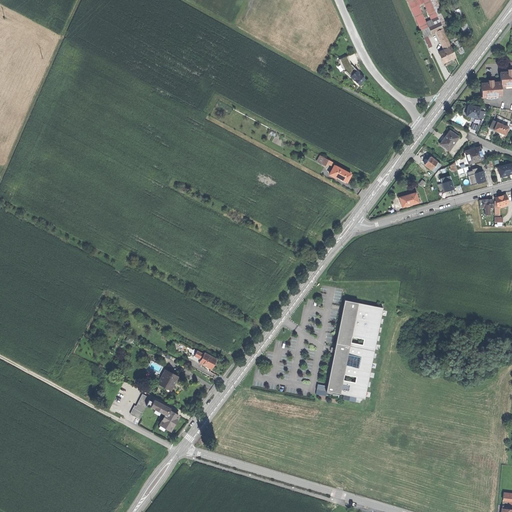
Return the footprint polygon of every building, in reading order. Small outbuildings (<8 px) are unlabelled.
[(410,7),(420,30),(426,27),(416,5),(410,7)] [(428,13),(431,20),(438,17),(435,10),(428,13)] [(431,33),(437,30),(442,28),(438,17),(431,20),(426,22),(428,26),(431,33)] [(426,35),(431,33),(428,26),(426,27),(420,30),(423,36),(426,35)] [(439,35),(444,47),(445,46),(450,44),(444,32),(439,35)] [(438,52),(443,62),(446,60),(447,62),(448,61),(450,60),(449,59),(455,56),(451,46),(446,48),(445,49),(438,52)] [(351,77),(357,71),(350,64),(346,55),(339,59),(341,66),(351,77)] [(500,73),(501,82),(501,86),(511,85),(511,71),(511,72),(511,69),(510,69),(508,70),(508,72),(500,73)] [(357,71),(351,77),(353,79),(355,81),(358,85),(364,80),(360,75),(357,71)] [(481,84),(482,97),(502,96),(501,86),(501,82),(493,83),(492,80),(490,80),(488,80),(489,83),(481,84)] [(467,111),(466,116),(471,117),(474,117),(477,118),(479,111),(479,107),(468,105),(467,111)] [(504,135),(505,135),(507,131),(508,128),(503,125),(497,123),(494,130),(497,131),(499,132),(504,135)] [(440,144),(449,151),(458,137),(449,131),(444,138),(440,144)] [(465,152),(469,164),(483,159),(481,155),(480,149),(479,147),(474,149),(470,150),(465,152)] [(425,167),(432,171),(437,163),(430,159),(428,161),(427,163),(425,167)] [(440,165),(437,163),(432,171),(435,173),(439,167),(440,165)] [(511,163),(497,167),(500,177),(507,175),(511,173),(511,163)] [(341,169),(334,166),(329,174),(336,178),(337,177),(341,169)] [(351,175),(341,169),(337,177),(340,179),(347,182),(349,179),(351,175)] [(475,170),(474,170),(467,172),(471,185),(476,183),(473,174),(476,173),(475,170)] [(478,173),(476,173),(473,174),(476,183),(480,182),(485,181),(484,176),(483,173),(482,171),(478,173)] [(441,183),(444,191),(448,190),(453,189),(450,181),(441,183)] [(497,203),(497,204),(498,204),(500,203),(504,202),(507,201),(505,193),(500,195),(495,196),(497,203)] [(400,199),(402,208),(409,206),(412,206),(419,204),(416,194),(400,199)] [(482,197),(482,205),(485,205),(486,205),(486,208),(489,208),(489,205),(492,205),(492,197),(487,197),(482,197)] [(326,390),(364,397),(382,306),(357,301),(344,299),(326,390)] [(194,357),(201,360),(204,353),(198,350),(194,357)] [(201,360),(200,362),(206,365),(209,367),(212,368),(214,364),(217,359),(205,352),(204,353),(201,360)] [(161,384),(171,389),(175,383),(178,377),(165,370),(162,376),(164,377),(161,384)] [(325,390),(326,384),(317,384),(317,394),(327,394),(327,390),(325,390)] [(139,418),(149,397),(141,393),(135,406),(133,405),(129,413),(139,418)] [(163,412),(166,414),(168,410),(169,408),(154,400),(151,406),(163,412)] [(179,415),(168,410),(166,414),(166,415),(161,424),(171,430),(174,423),(179,415)] [(511,492),(503,491),(503,499),(507,499),(511,499),(511,492)]
